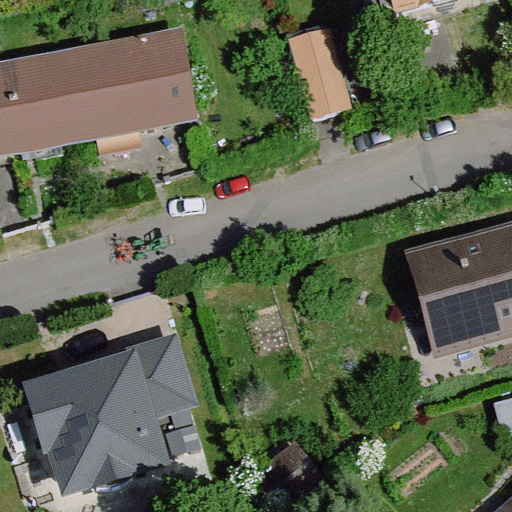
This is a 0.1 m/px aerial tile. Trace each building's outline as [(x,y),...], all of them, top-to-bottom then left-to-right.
[(489,0),(377,0),(388,33),(490,2),(489,0)] [(332,34),(292,45),(315,124),(355,113),(332,34)] [(176,39),(0,70),(0,164),(192,130),(176,39)] [(511,228),(411,255),(435,346),(511,326),(511,228)] [(180,348),(35,393),(69,501),(173,469),(158,420),(199,407),(180,348)] [(199,419),(178,424),(188,469),(210,464),(199,419)] [(511,511),(511,502),(500,511),(511,511)]
